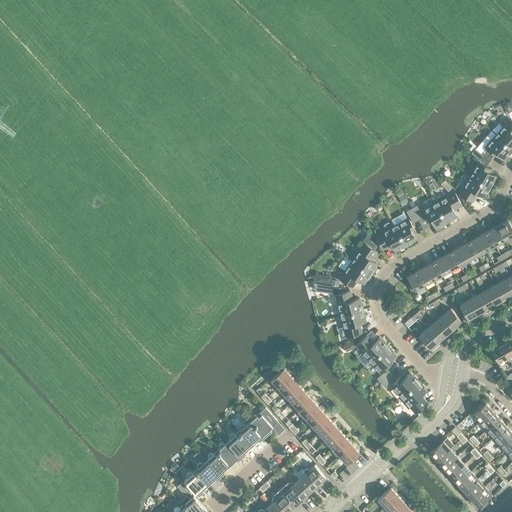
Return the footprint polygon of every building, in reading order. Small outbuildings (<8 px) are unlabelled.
[(504,126),(496,135),(511,148),(511,119),(504,126)] [(484,138),(475,148),(490,161),(495,154),(497,156),(499,153),(505,158),(508,155),(509,155),(511,152),(511,151),(511,149),(511,148),(496,135),(491,130),(484,139),(484,138)] [(477,164),(471,175),(490,186),(491,184),(492,184),(495,180),(493,180),(496,176),(489,172),(491,169),(486,166),(490,161),(475,148),(472,145),(469,149),(472,151),(472,152),(480,160),(477,165),(477,164)] [(490,186),(471,175),(465,185),(465,186),(460,194),(472,201),(477,193),(484,196),(486,192),(487,193),(489,189),(488,188),(490,186)] [(402,191),(398,194),(399,196),(398,196),(402,204),(408,201),(402,191)] [(446,196),(435,202),(446,221),(449,220),(449,221),(453,219),(452,218),(457,215),(453,209),(462,204),(455,192),(446,197),(446,196)] [(412,208),(418,219),(423,216),(415,201),(410,204),(412,208)] [(446,221),(435,202),(425,208),(425,209),(422,211),(429,223),(432,221),(436,227),(440,225),(440,226),(444,224),(444,223),(446,221)] [(418,219),(412,208),(406,211),(413,222),(418,219)] [(405,219),(394,225),(405,244),(408,243),(409,244),(412,242),(412,241),(416,238),(412,232),(415,230),(409,218),(405,220),(405,219)] [(511,227),(507,219),(496,225),(504,240),(511,236),(511,232),(511,231),(511,230),(511,227)] [(405,244),(394,225),(393,226),(391,222),(388,221),(384,224),(383,226),(385,230),(384,231),(384,232),(376,237),(383,249),(391,244),(395,250),(399,248),(399,249),(403,247),(403,246),(405,244)] [(496,225),(487,230),(495,245),(504,240),(496,225)] [(487,230),(478,235),(486,250),(495,245),(487,230)] [(478,235),(469,240),(478,255),(486,250),(478,235)] [(469,240),(460,245),(469,260),(478,255),(469,240)] [(359,250),(352,260),(370,273),(372,270),(373,271),(375,267),(374,267),(377,263),(371,259),(377,250),(365,243),(360,251),(359,250)] [(460,245),(451,250),(460,265),(469,260),(460,245)] [(451,250),(443,255),(451,270),(460,265),(451,250)] [(443,255),(434,260),(442,275),(451,270),(443,255)] [(370,273),(352,260),(345,270),(346,270),(340,279),(352,287),(357,278),(363,282),(366,279),(367,279),(370,276),(369,275),(370,273)] [(434,260),(425,265),(433,280),(442,275),(434,260)] [(425,265),(416,270),(424,285),(433,280),(425,265)] [(424,285),(416,270),(407,276),(415,291),(424,285)] [(511,292),(504,279),(495,284),(504,299),(511,293),(511,292)] [(495,284),(486,289),(495,304),(504,299),(495,284)] [(486,289),(478,294),(486,309),(495,304),(486,289)] [(338,303),(341,315),(362,309),(362,306),(363,306),(362,302),(360,302),(359,297),(352,299),(350,290),(336,293),(339,303),(338,303)] [(478,294),(469,299),(477,314),(486,309),(478,294)] [(477,314),(469,299),(459,304),(468,319),(477,314)] [(450,308),(442,315),(454,328),(462,321),(450,308)] [(362,309),(341,315),(344,326),(345,326),(348,336),(361,332),(359,323),(366,321),(364,316),(366,316),(364,311),(363,312),(362,309)] [(442,315),(435,321),(446,334),(454,328),(442,315)] [(435,321),(427,328),(438,341),(446,334),(435,321)] [(438,341),(427,328),(419,335),(430,348),(438,341)] [(363,351),(371,360),(387,346),(385,344),(386,343),(383,339),(382,340),(379,337),(374,342),(367,334),(357,343),(363,351)] [(504,340),(500,343),(509,360),(511,358),(511,343),(510,339),(505,342),(504,340)] [(509,360),(500,343),(495,345),(496,347),(491,350),(500,365),(509,360)] [(387,346),(371,360),(379,369),(382,372),(392,362),(390,360),(395,355),(392,351),(393,351),(390,347),(389,348),(387,346)] [(271,379),(278,387),(291,376),(284,368),(271,379)] [(377,378),(381,382),(391,374),(387,369),(377,378)] [(393,387),(401,396),(418,381),(416,379),(417,378),(414,375),(413,376),(410,372),(405,377),(402,374),(392,383),(394,386),(393,387)] [(391,374),(381,382),(385,387),(395,378),(391,374)] [(278,387),(285,395),(298,383),(291,376),(278,387)] [(416,412),(421,408),(427,403),(420,395),(426,390),(423,387),(424,386),(421,382),(420,383),(418,381),(401,396),(409,405),(410,404),(416,412)] [(285,395),(292,402),(304,391),(298,383),(285,395)] [(292,402),(298,410),(311,398),(304,391),(292,402)] [(298,410),(305,417),(318,406),(311,398),(298,410)] [(472,414),(479,422),(492,410),(485,402),(472,414)] [(305,417),(312,425),(325,414),(318,406),(305,417)] [(252,419),(249,422),(263,438),(271,431),(271,429),(270,428),(278,421),(266,407),(257,415),(255,414),(253,414),(252,414),(251,416),(251,418),(252,419)] [(479,422),(486,430),(499,418),(492,410),(479,422)] [(312,425),(319,433),(332,421),(325,414),(312,425)] [(486,430),(493,437),(506,425),(499,418),(486,430)] [(319,433),(326,440),(338,429),(332,421),(319,433)] [(241,429),(238,431),(251,445),(257,440),(258,441),(260,441),(263,438),(249,422),(246,424),(244,423),(243,423),(241,424),(240,425),(240,427),(241,429)] [(493,437),(499,445),(511,433),(511,431),(506,425),(493,437)] [(326,440),(332,448),(345,436),(338,429),(326,440)] [(230,438),(227,441),(242,457),(246,454),(246,452),(245,451),(251,445),(238,431),(235,434),(234,433),(232,433),(230,434),(229,435),(229,437),(230,438)] [(511,433),(499,445),(506,452),(511,447),(511,433)] [(332,448),(339,455),(352,444),(345,436),(332,448)] [(430,452),(437,460),(450,448),(454,444),(447,436),(430,452)] [(219,448),(217,451),(229,465),(235,459),(236,460),(238,461),(242,457),(227,441),(224,443),(223,442),(221,442),(220,443),(219,445),(219,446),(219,448)] [(309,442),(305,445),(311,452),(315,449),(309,442)] [(352,444),(339,455),(346,463),(359,452),(352,444)] [(437,460),(444,467),(457,455),(450,448),(437,460)] [(209,458),(206,460),(221,477),(224,473),(224,471),(223,470),(229,465),(217,451),(214,453),(212,452),(210,452),(209,453),(208,454),(208,456),(209,458)] [(304,469),(320,487),(323,483),(321,481),(326,477),(314,464),(309,469),(308,467),(306,467),(300,461),(302,460),(300,458),(300,457),(297,454),(293,457),(296,461),(297,460),(304,469)] [(444,467),(450,475),(464,463),(457,455),(444,467)] [(198,467),(195,470),(208,484),(214,478),(215,480),(217,480),(221,477),(206,460),(203,463),(202,462),(200,462),(198,462),(197,464),(197,466),(198,467)] [(450,475),(457,483),(471,471),(464,463),(450,475)] [(303,474),(299,478),(310,491),(314,487),(316,490),(320,487),(304,469),(302,470),(302,473),(303,474)] [(208,484),(195,470),(192,472),(191,471),(189,471),(187,472),(187,473),(186,475),(187,477),(184,480),(199,496),(203,493),(203,491),(202,489),(208,484)] [(457,483),(464,490),(477,478),(471,471),(457,483)] [(291,481),(289,482),(305,500),(308,497),(306,495),(310,491),(299,478),(294,482),(293,481),(291,481)] [(464,490),(471,498),(484,486),(477,478),(464,490)] [(288,481),(280,488),(295,505),(299,501),(301,503),(305,500),(289,482),(288,481)] [(484,486),(471,498),(478,506),(491,494),(484,486)] [(378,498),(385,506),(398,495),(390,487),(378,498)] [(274,496),(287,511),(291,511),(293,511),(291,508),(295,505),(280,488),(273,495),(274,496)] [(260,496),(265,502),(269,499),(263,493),(260,496)] [(185,502),(182,505),(188,511),(207,511),(207,510),(193,495),(190,498),(189,497),(187,497),(186,497),(185,499),(184,501),(185,502)] [(385,506),(390,511),(393,511),(404,502),(398,495),(385,506)] [(273,501),(268,506),(274,511),(287,511),(274,496),(272,498),(271,499),(273,501)] [(393,511),(409,511),(411,510),(404,502),(393,511)]
